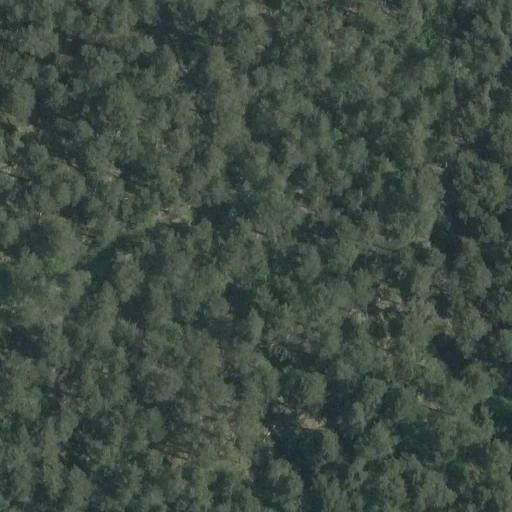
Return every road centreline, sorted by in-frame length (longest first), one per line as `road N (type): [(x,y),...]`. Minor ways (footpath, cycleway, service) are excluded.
road 1 (track): [(206,217),(511,77)]
road 2 (track): [(116,0),(206,217)]
road 3 (track): [(0,312),(206,217)]
